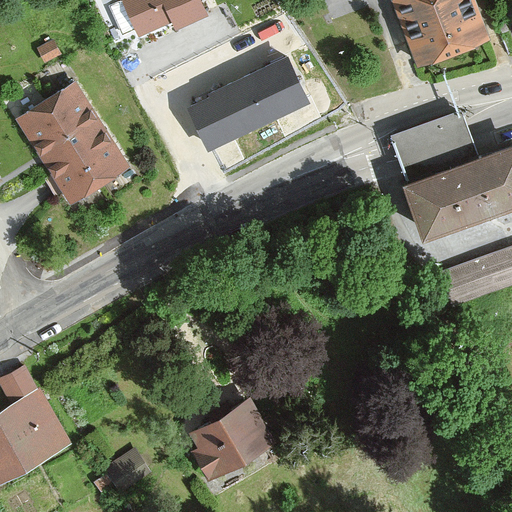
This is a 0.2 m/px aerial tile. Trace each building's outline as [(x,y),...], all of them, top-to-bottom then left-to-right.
[(174,22),(204,8),(200,0),(113,0),(108,3),(121,30),(134,24),(137,31),(171,15),(174,22)] [(473,0),(395,0),(420,68),(489,43),(473,0)] [(43,60),(56,52),(50,41),(36,49),(43,60)] [(194,106),(211,142),(306,96),(287,57),(267,67),(269,69),(252,78),(250,74),(215,92),(216,95),(194,106)] [(73,80),(19,114),(72,195),(98,178),(125,161),(73,80)] [(511,140),(407,174),(429,243),(511,215),(511,140)] [(511,244),(445,265),(455,298),(511,280),(511,244)] [(38,384),(24,360),(1,372),(15,398),(0,406),(0,473),(68,436),(40,383),(38,384)] [(214,413),(197,422),(206,438),(195,445),(205,462),(203,463),(205,466),(265,432),(245,395),(231,403),(227,397),(219,402),(211,407),(214,413)] [(105,468),(96,474),(102,483),(111,478),(105,468)]
